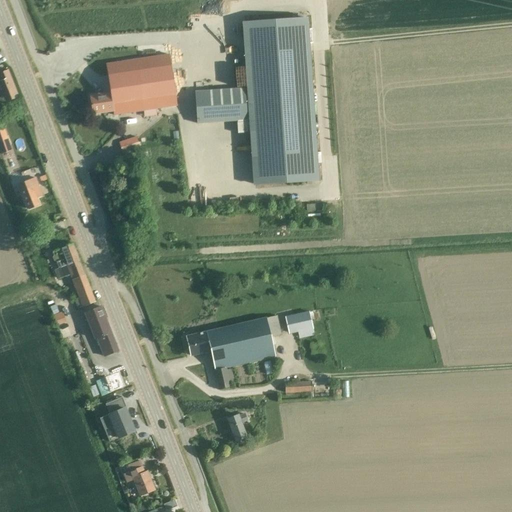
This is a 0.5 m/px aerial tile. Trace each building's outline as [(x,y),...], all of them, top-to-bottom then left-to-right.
[(245,89),(195,92),(197,123),(236,120),(237,131),(246,130),(250,185),(312,182),(301,19),(242,23),(245,89)] [(113,115),(177,105),(169,54),(106,64),(110,92),(90,95),(91,105),(89,105),(90,112),(92,111),(93,114),(113,111),(113,115)] [(0,98),(2,103),(14,99),(13,96),(17,94),(8,70),(0,72),(0,81),(4,92),(0,93),(0,98)] [(3,127),(0,127),(0,147),(9,144),(3,127)] [(122,154),(140,148),(137,138),(119,144),(122,154)] [(37,198),(42,195),(36,179),(19,184),(21,190),(20,190),(28,210),(39,205),(37,198)] [(37,234),(40,241),(48,238),(46,230),(37,234)] [(95,302),(80,264),(73,244),(52,251),(54,255),(52,257),(54,262),(56,262),(59,268),(61,267),(64,277),(69,275),(78,298),(74,300),(77,309),(95,302)] [(118,351),(107,320),(101,306),(85,313),(91,328),(93,327),(104,357),(118,351)] [(292,316),(284,317),(285,320),(288,333),(297,331),(312,328),(313,328),(313,327),(312,321),(317,320),(319,321),(316,311),(310,312),(292,316)] [(54,317),(58,326),(67,322),(64,314),(54,317)] [(281,334),(277,316),(266,319),(266,318),(217,329),(186,336),(190,355),(210,351),(219,389),(230,386),(229,383),(234,382),(231,369),(226,370),(225,367),(275,356),(270,336),(281,334)] [(120,370),(97,379),(103,394),(126,385),(120,370)] [(300,381),(299,379),(292,380),(292,382),(284,382),(285,393),(312,391),(311,380),(300,381)] [(95,385),(89,387),(93,397),(98,395),(95,385)] [(108,416),(100,419),(104,430),(112,426),(117,439),(135,431),(125,407),(121,398),(105,404),(109,414),(107,415),(108,416)] [(247,421),(244,414),(238,417),(238,415),(228,419),(236,441),(246,438),(241,423),(247,421)] [(127,473),(123,475),(126,482),(131,480),(133,480),(140,496),(154,490),(147,472),(144,473),(142,467),(139,461),(125,467),(127,473)]
